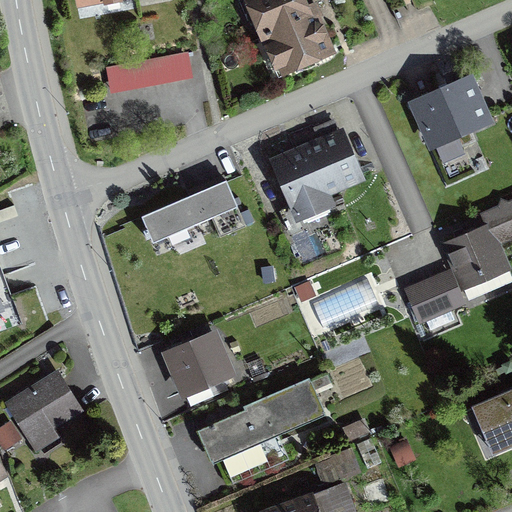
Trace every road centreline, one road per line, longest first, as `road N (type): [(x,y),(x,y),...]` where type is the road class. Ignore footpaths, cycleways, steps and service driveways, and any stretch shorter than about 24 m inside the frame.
road 1 (residential): [(61,194),(511,15)]
road 2 (tertiary): [(167,511),(61,194)]
road 3 (tertiary): [(61,194),(16,0)]
